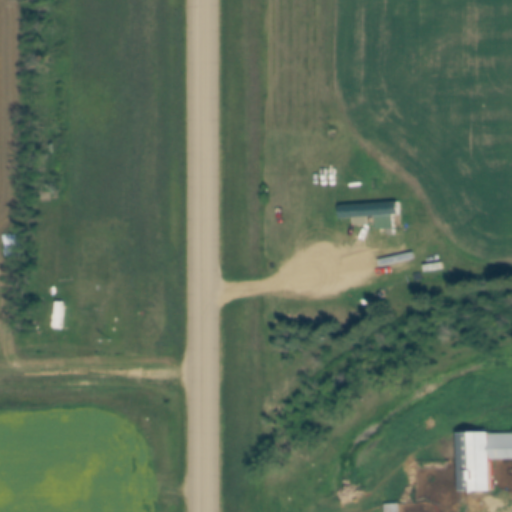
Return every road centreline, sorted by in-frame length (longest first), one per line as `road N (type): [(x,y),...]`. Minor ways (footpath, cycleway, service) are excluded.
road 1 (tertiary): [(203,511),(203,0)]
road 2 (track): [(91,348),(104,370),(203,404)]
